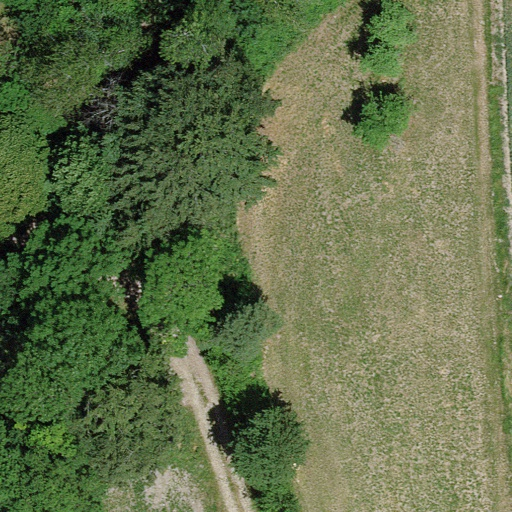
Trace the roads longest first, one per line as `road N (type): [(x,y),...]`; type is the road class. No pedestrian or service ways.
road 1 (track): [(477,0),(504,511)]
road 2 (track): [(0,207),(104,217),(183,320),(246,511)]
